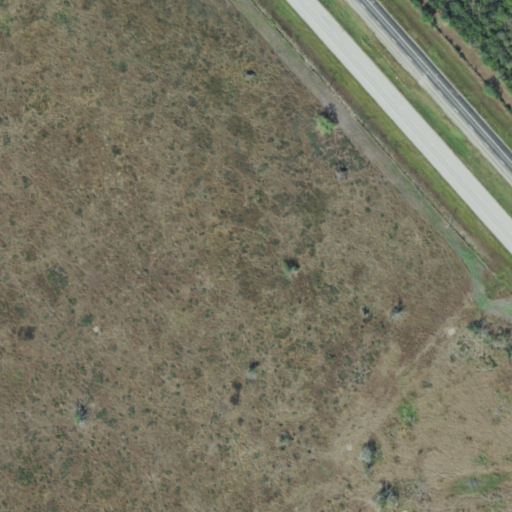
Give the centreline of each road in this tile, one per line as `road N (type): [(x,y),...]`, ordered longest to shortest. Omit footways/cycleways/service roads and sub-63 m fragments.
road 1 (trunk): [(300,0),(511,238)]
road 2 (trunk): [(511,164),(366,0)]
